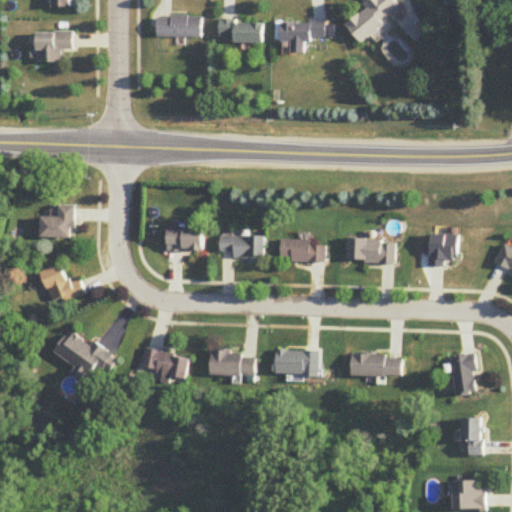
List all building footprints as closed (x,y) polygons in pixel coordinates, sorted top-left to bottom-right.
[(371,0),(345,25),(363,44),(402,7),(394,0),(371,0)] [(204,38),(204,17),(158,17),(158,38),(204,38)] [(265,43),(265,23),(222,22),(221,42),(265,43)] [(331,23),(284,23),(284,43),(292,43),(292,53),(307,53),(307,40),(331,40),(331,23)] [(39,33),(39,65),(63,65),(63,51),(75,51),(75,33),(39,33)] [(60,217),(43,217),(43,239),(77,239),(77,206),(60,206),(60,217)] [(205,252),(205,229),(170,229),(170,252),(205,252)] [(459,235),(432,235),(432,268),(448,268),(448,261),(459,261),(459,235)] [(234,259),(267,259),(267,237),(223,237),(223,254),(234,254),(234,259)] [(312,240),(283,240),(283,262),(328,262),(328,246),(312,246),(312,240)] [(397,265),(398,241),(350,240),(350,263),(397,265)] [(511,247),(505,244),(495,265),(511,272),(511,247)] [(88,296),(83,280),(70,285),(63,265),(44,272),(56,307),(88,296)] [(79,369),(75,375),(87,383),(99,366),(111,375),(121,361),(95,343),(92,346),(73,332),(57,354),(79,369)] [(188,384),(193,358),(147,350),(143,369),(165,373),(163,380),(188,384)] [(278,374),(322,374),(322,352),(278,352),(278,374)] [(213,354),(213,377),(258,377),(258,354),(213,354)] [(459,397),(481,394),(475,355),(453,359),(459,397)] [(355,357),(355,378),(405,378),(405,357),(355,357)] [(466,443),(471,443),(471,457),(486,457),(486,419),(466,419),(466,443)] [(480,482),(459,482),(459,511),(489,511),(489,489),(480,489),(480,482)]
